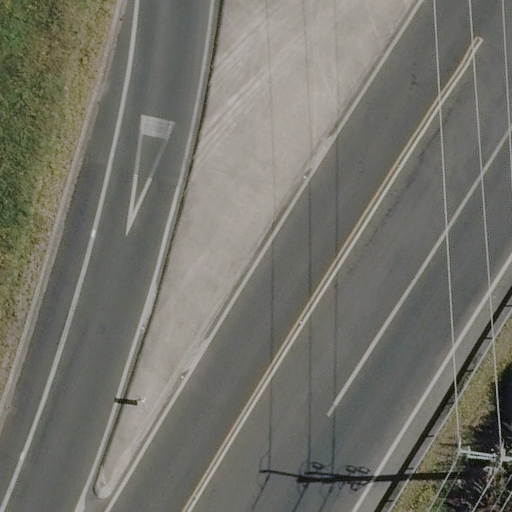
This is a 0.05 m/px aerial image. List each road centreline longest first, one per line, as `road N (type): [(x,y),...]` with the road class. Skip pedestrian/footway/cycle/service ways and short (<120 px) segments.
road 1 (primary): [(189,511),(256,398),(511,36)]
road 2 (primary): [(43,511),(134,214),(171,0)]
